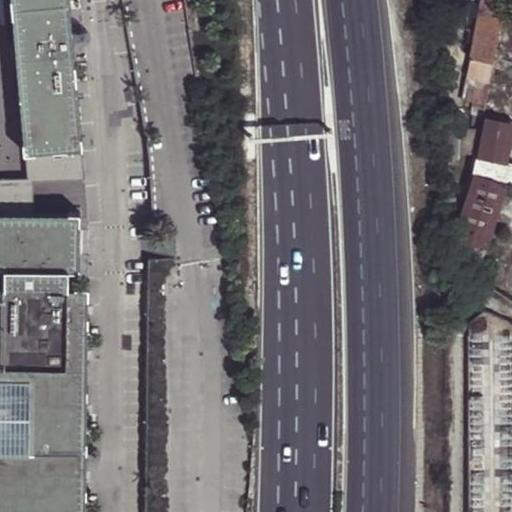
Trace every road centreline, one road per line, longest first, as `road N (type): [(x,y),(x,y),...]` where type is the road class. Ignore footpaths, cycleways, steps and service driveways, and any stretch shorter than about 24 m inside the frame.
road 1 (motorway): [(370,511),(373,340),(352,0)]
road 2 (motorway): [(287,0),(305,265),(304,511)]
